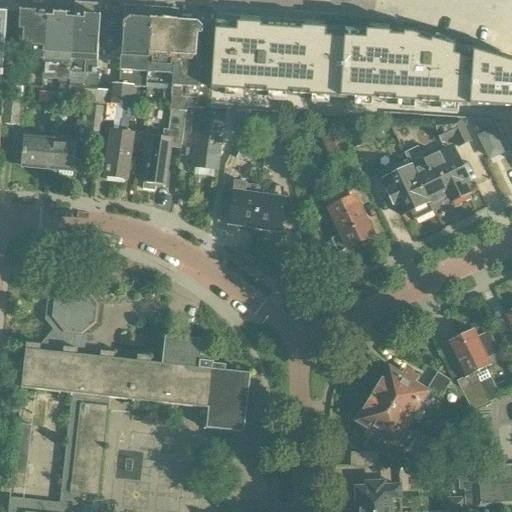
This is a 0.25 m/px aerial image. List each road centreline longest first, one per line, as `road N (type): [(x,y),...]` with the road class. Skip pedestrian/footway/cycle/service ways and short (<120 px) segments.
road 1 (residential): [(0,216),(106,224),(167,247),(298,347)]
road 2 (residential): [(298,347),(511,242)]
road 3 (residential): [(300,511),(298,347)]
road 4 (residential): [(511,13),(350,7)]
